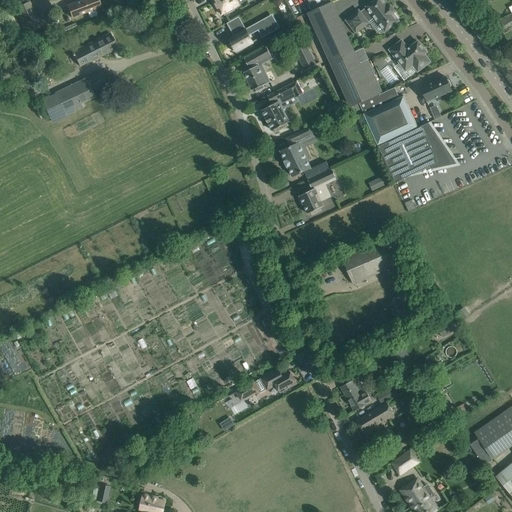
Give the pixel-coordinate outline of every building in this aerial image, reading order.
[(71,18),(87,11),(89,17),(91,18),(96,15),(97,13),(95,9),(100,6),(97,0),(82,0),(67,6),(71,18)] [(213,0),(221,15),(224,13),(225,15),(224,15),(224,16),(234,10),(233,10),(233,9),(237,6),(237,5),(238,4),(236,0),(213,0)] [(307,0),(314,10),(330,3),(332,2),(330,0),(307,0)] [(388,7),(382,0),(374,0),(366,7),(366,8),(360,12),(358,11),(346,20),(356,33),(368,23),(374,18),(385,32),(398,21),(397,20),(399,19),(394,13),(395,12),(390,5),(388,7)] [(26,32),(40,26),(29,3),(16,9),(26,32)] [(330,3),(314,10),(308,13),(331,63),(352,53),(330,3)] [(143,5),(135,8),(137,13),(145,10),(143,5)] [(511,15),(492,26),(496,34),(511,25),(511,15)] [(239,17),(227,23),(234,37),(229,40),(231,44),(229,45),(230,46),(232,45),(236,52),(253,43),(249,36),(258,31),(262,38),(280,28),(279,27),(274,30),(268,20),(247,32),(239,17)] [(110,33),(73,52),(79,66),(117,48),(110,33)] [(413,66),(418,72),(430,62),(424,55),(426,53),(418,42),(408,49),(402,41),(389,50),(405,71),(413,66)] [(295,49),(306,69),(315,65),(304,44),(295,49)] [(271,55),(266,47),(244,60),(249,67),(250,69),(244,72),(252,90),(255,89),(257,92),(264,88),(263,85),(266,84),(262,75),(266,73),(262,65),(272,59),(270,55),(271,55)] [(351,107),(359,104),(382,93),(367,60),(368,60),(363,48),(352,53),(331,63),(351,107)] [(388,66),(381,72),(391,84),(398,78),(388,66)] [(54,93),(65,116),(83,108),(82,104),(95,98),(92,92),(108,85),(101,70),(54,93)] [(427,102),(452,91),(450,87),(451,86),(449,81),(447,80),(445,77),(421,88),(427,102)] [(274,130),(276,132),(288,126),(287,123),(289,122),(283,109),(286,108),(282,101),(294,95),(296,98),(303,94),(297,81),(267,96),(271,103),(272,103),(273,105),(261,110),(265,118),(267,123),(268,123),(272,131),(274,130)] [(359,104),(379,148),(419,130),(404,96),(397,99),(393,89),(396,88),(395,88),(382,94),(382,93),(359,104)] [(340,101),(327,107),(331,115),(344,109),(340,101)] [(429,123),(419,130),(379,148),(395,183),(435,164),(437,169),(457,164),(429,123)] [(290,147),(280,151),(285,161),(284,161),(287,167),(288,167),(292,177),(301,172),(311,168),(307,159),(311,157),(306,147),(309,146),(306,140),(315,136),(311,126),(295,134),(286,138),(290,147)] [(301,204),(302,203),(307,214),(311,212),(312,215),(321,211),(320,208),(323,206),(321,201),(330,197),(325,185),(336,180),(335,177),(332,170),(308,181),(311,188),(312,188),(313,189),(299,196),(300,198),(298,199),(301,204)] [(369,182),(373,190),(385,186),(381,178),(369,182)] [(342,258),(353,284),(396,266),(384,240),(380,241),(380,239),(375,241),(376,243),(342,258)] [(471,316),(465,307),(458,311),(464,320),(471,316)] [(453,319),(437,328),(442,337),(458,328),(453,319)] [(373,360),(379,370),(385,367),(382,361),(385,360),(382,354),(373,360)] [(359,376),(371,369),(370,366),(373,364),(371,361),(368,363),(368,362),(365,364),(363,361),(359,363),(361,366),(355,370),(359,376)] [(287,389),(297,383),(289,370),(282,375),(278,368),(261,378),(261,379),(259,380),(259,379),(256,381),(257,382),(255,383),(258,390),(259,393),(266,389),(267,390),(276,385),(280,393),(282,392),(283,393),(288,390),(287,389)] [(365,391),(357,377),(340,387),(347,399),(355,395),(356,396),(365,391)] [(254,382),(236,392),(241,400),(258,390),(255,383),(254,382)] [(452,412),(434,382),(422,389),(439,419),(452,412)] [(387,390),(377,396),(381,404),(397,394),(393,386),(389,388),(387,390)] [(355,395),(347,399),(354,411),(372,401),(366,391),(365,391),(356,396),(355,395)] [(394,415),(387,403),(356,421),(363,433),(394,415)] [(467,410),(464,404),(456,408),(460,414),(467,410)] [(486,450),(492,459),(511,445),(511,406),(474,433),(478,439),(471,444),(478,455),(486,450)] [(393,463),(400,474),(412,466),(405,455),(393,463)] [(511,463),(496,477),(511,496),(511,463)] [(60,477),(43,473),(42,479),(58,483),(60,477)] [(88,485),(65,479),(63,489),(86,495),(86,494),(88,494),(88,491),(87,491),(88,485)] [(412,504),(416,509),(415,510),(416,511),(433,511),(438,509),(431,498),(435,495),(429,487),(424,490),(416,480),(401,490),(411,505),(412,504)] [(106,503),(110,487),(100,485),(96,500),(106,503)] [(139,509),(151,511),(163,511),(166,501),(158,499),(158,498),(143,494),(139,509)]
